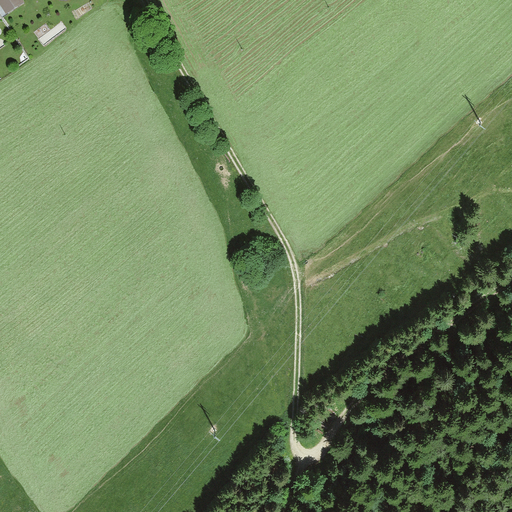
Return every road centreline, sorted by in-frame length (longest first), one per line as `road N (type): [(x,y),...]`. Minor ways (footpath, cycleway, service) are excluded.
road 1 (track): [(145,0),(294,268),(299,471)]
road 2 (track): [(367,374),(337,428),(299,471),(282,511)]
